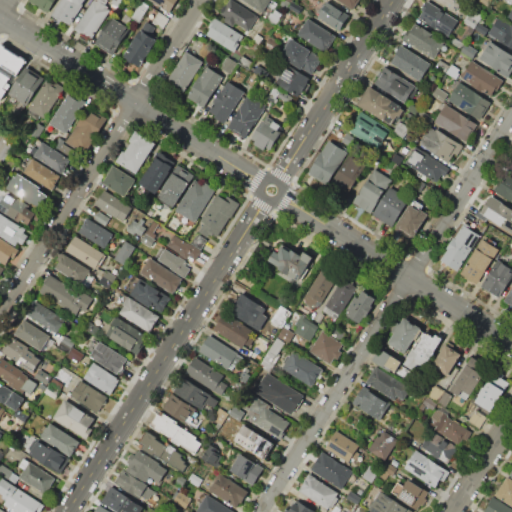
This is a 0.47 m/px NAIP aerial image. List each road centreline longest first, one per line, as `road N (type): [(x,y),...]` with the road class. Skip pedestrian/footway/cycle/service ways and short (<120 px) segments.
road 1 (residential): [(511,344),(0,15)]
road 2 (tertiary): [(68,511),(391,0)]
road 3 (residential): [(259,511),(511,113)]
road 4 (residential): [(0,316),(200,0)]
